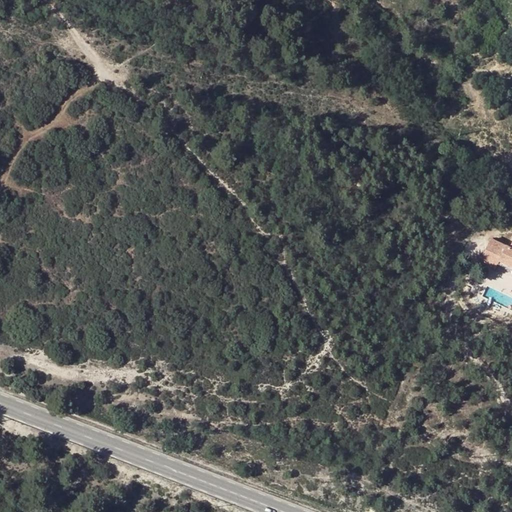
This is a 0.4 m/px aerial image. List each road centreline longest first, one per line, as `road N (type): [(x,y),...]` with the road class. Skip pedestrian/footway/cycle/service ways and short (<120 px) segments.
road 1 (tertiary): [(277,511),(0,404)]
road 2 (track): [(0,190),(24,140),(105,75),(39,0)]
